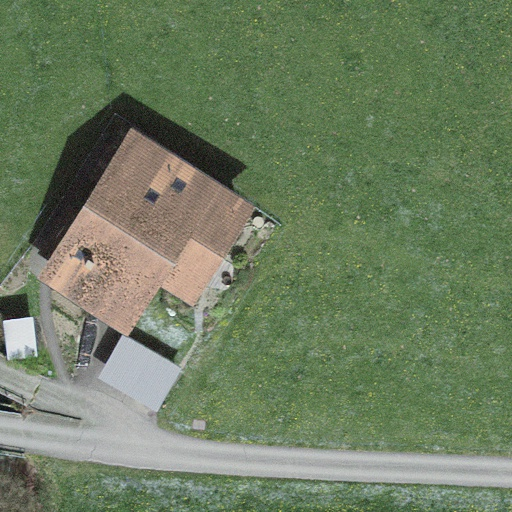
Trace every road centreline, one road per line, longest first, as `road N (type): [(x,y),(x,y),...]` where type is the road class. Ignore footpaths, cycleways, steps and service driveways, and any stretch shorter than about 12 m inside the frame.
road 1 (unclassified): [(511,472),(146,448)]
road 2 (track): [(146,448),(0,372)]
road 3 (unclassified): [(0,429),(146,448)]
